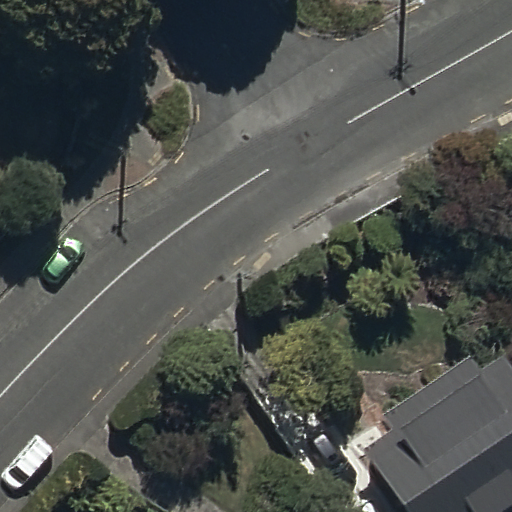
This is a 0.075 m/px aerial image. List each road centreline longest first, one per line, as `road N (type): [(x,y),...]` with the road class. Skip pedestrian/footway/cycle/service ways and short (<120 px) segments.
road 1 (residential): [(0,402),(96,297),(299,151)]
road 2 (residential): [(299,151),(511,30)]
road 3 (residential): [(188,0),(299,151)]
